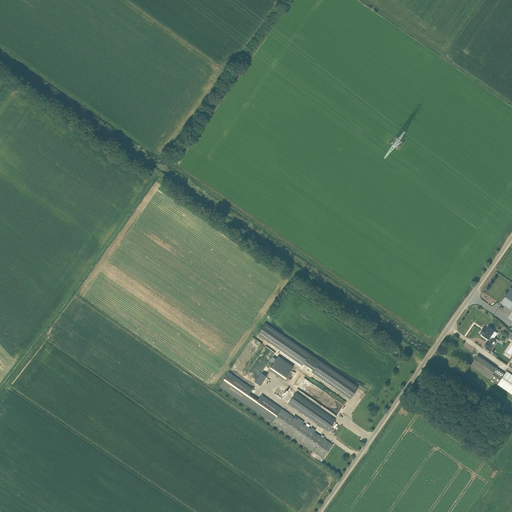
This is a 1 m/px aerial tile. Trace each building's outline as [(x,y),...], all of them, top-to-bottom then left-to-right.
[(511,288),(501,302),(511,310),(511,288)] [(265,323),(257,334),(302,366),(310,354),(265,323)] [(488,340),(489,339),(490,340),(489,343),(487,342),(484,346),(486,347),(485,347),(490,351),(497,341),(492,337),(492,338),(490,337),(495,330),(488,326),(486,329),(484,327),(480,333),(482,334),(481,336),(488,340)] [(471,365),(511,393),(511,374),(507,371),(502,378),(494,373),(497,368),(478,355),(471,365)] [(288,380),(296,366),(279,356),(271,369),(288,380)] [(313,370),(311,373),(350,399),(358,387),(320,360),(313,370)] [(261,371),(255,382),(263,386),(269,375),(261,371)] [(243,402),(252,388),(229,372),(219,386),(243,402)] [(288,404),(328,431),(335,420),(296,393),(288,404)] [(258,400),(252,409),(272,422),(293,437),(319,455),(323,458),(332,445),(328,442),(323,438),(324,436),(322,435),(321,437),(315,432),(314,432),(316,430),(311,427),(310,429),(303,424),(304,422),(298,418),(297,420),(294,418),(281,409),(262,395),(258,400)]
